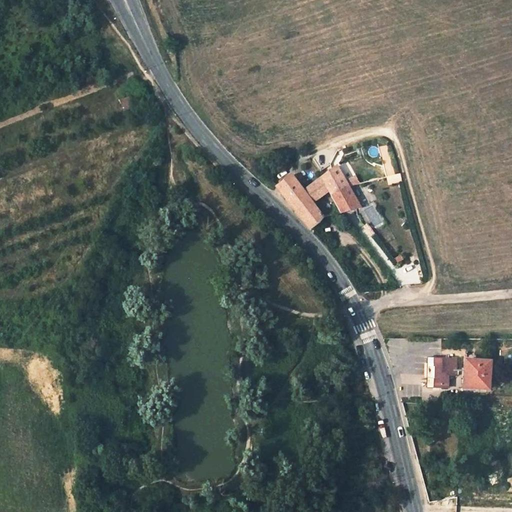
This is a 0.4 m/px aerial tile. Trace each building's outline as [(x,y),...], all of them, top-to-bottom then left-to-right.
[(128,95),(120,99),(127,114),(135,110),(128,95)] [(311,227),(324,216),(313,203),(329,190),(340,207),(342,211),(357,207),(360,206),(337,166),(305,191),(292,174),(277,186),(297,210),(311,227)] [(348,178),(352,186),(359,183),(356,175),(348,178)] [(426,388),(450,387),(450,375),(444,375),(444,366),(449,366),(449,358),(427,357),(426,388)] [(491,361),(467,360),(465,388),(477,389),(477,387),(490,388),(491,361)]
